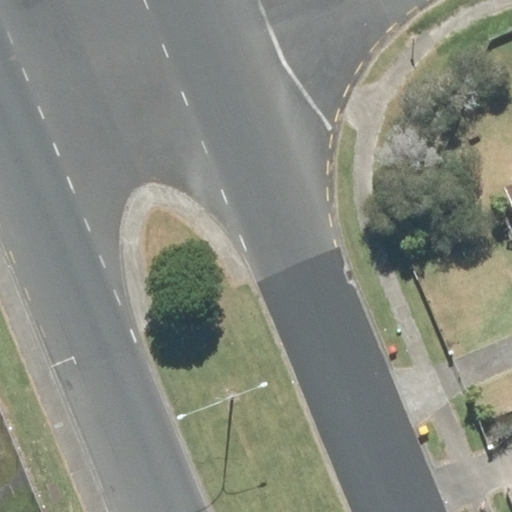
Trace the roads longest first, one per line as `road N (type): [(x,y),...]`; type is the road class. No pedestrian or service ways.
road 1 (secondary): [(195,14),(400,511)]
road 2 (secondary): [(164,511),(0,113)]
road 3 (residential): [(0,87),(195,14)]
